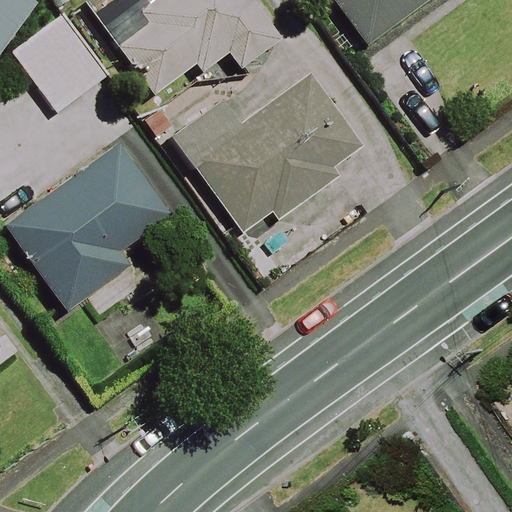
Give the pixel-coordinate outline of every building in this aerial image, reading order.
[(0,0),(0,55),(35,10),(22,0),(0,0)] [(150,98),(192,67),(199,77),(226,57),(237,72),(280,40),(251,0),(82,0),(80,2),(107,39),(150,98)] [(326,0),(362,51),(435,0),(326,0)] [(104,76),(57,17),(8,56),(56,115),(104,76)] [(360,158),(304,83),(239,132),(220,106),(171,143),(240,235),(269,213),(275,221),(360,158)] [(171,213),(122,142),(1,227),(62,315),(124,271),(112,255),(171,213)]
